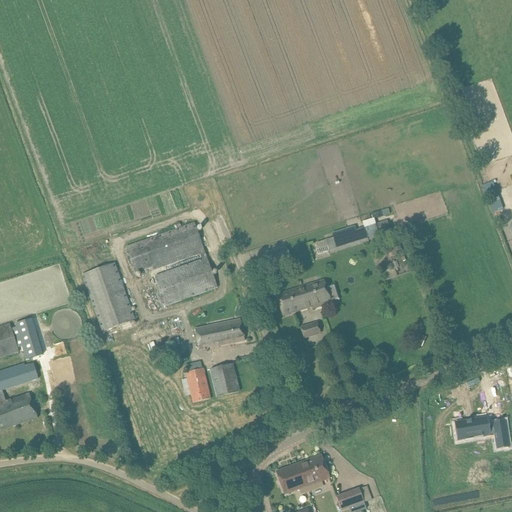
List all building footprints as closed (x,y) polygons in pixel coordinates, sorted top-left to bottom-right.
[(325,240),(316,242),(318,249),(316,250),(318,255),(329,252),(368,239),(369,241),(391,234),(387,221),(364,228),(357,230),(350,232),(349,229),(333,233),(334,237),(325,240)] [(217,288),(194,223),(127,247),(135,273),(199,250),(203,259),(156,276),(166,306),(217,288)] [(394,247),(387,250),(390,258),(397,255),(394,247)] [(81,275),(102,333),(135,320),(115,263),(81,275)] [(276,295),(283,317),(311,308),(311,310),(331,304),(324,280),(276,295)] [(19,324),(27,359),(42,355),(33,320),(19,324)] [(195,329),(199,351),(245,341),(240,320),(195,329)] [(0,358),(20,352),(10,324),(0,326),(0,358)] [(15,325),(20,350),(23,349),(18,324),(15,325)] [(314,336),(311,325),(300,328),(304,339),(314,336)] [(178,338),(169,341),(171,348),(180,344),(178,338)] [(0,370),(0,391),(39,380),(34,363),(23,366),(23,364),(0,370)] [(239,392),(232,365),(210,370),(217,398),(239,392)] [(203,369),(186,374),(191,394),(193,403),(210,399),(208,389),(203,369)] [(1,392),(0,392),(0,430),(37,418),(30,393),(4,401),(1,392)] [(465,422),(455,423),(457,441),(489,436),(495,435),(497,450),(508,448),(504,422),(503,422),(493,423),(494,428),(488,429),(486,418),(471,421),(470,421),(466,422),(466,421),(465,421),(465,422)] [(321,456),(298,464),(306,487),(329,479),(321,456)] [(306,487),(298,464),(276,472),(284,495),(306,487)] [(300,490),(302,494),(324,486),(322,481),(300,490)] [(367,487),(359,490),(364,504),(372,501),(367,487)] [(336,497),(341,511),(364,504),(359,490),(358,489),(336,497)]
